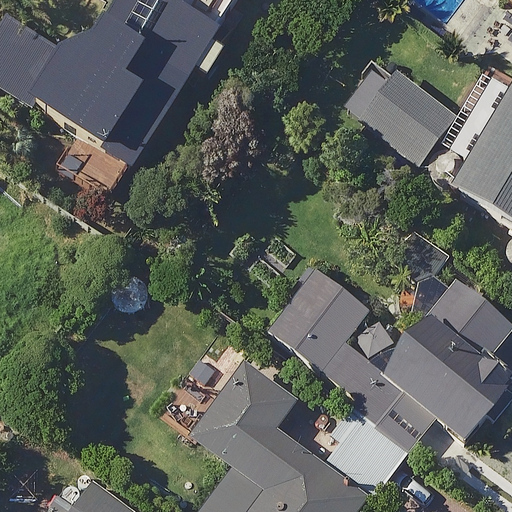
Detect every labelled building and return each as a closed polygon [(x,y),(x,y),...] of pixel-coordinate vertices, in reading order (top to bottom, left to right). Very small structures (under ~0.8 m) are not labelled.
[(242,0),(125,0),(79,76),(6,32),(0,41),(0,99),(132,180),(242,0)] [(449,127),(375,72),(341,120),(414,174),(449,127)] [(511,102),(510,105),(476,86),(418,185),(511,240),(511,102)] [(402,314),(424,331),(381,386),(340,354),(366,320),(313,279),(266,339),(378,426),(396,404),(465,458),(510,400),(477,375),(507,336),(453,294),(432,277),(402,314)] [(291,412),(242,374),(188,444),(230,476),(202,511),(362,511),(402,461),(345,417),(306,467),(270,439),(291,412)] [(110,511),(87,495),(74,511),(110,511)]
